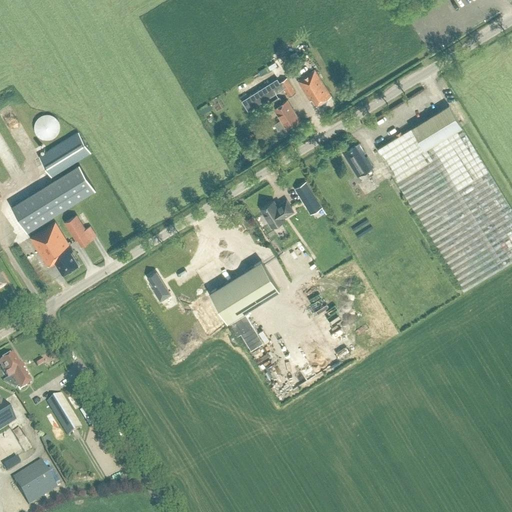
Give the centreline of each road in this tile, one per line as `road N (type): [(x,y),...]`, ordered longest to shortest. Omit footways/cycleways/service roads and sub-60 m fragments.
road 1 (tertiary): [(42,309),(511,19)]
road 2 (unclassified): [(167,511),(42,309)]
